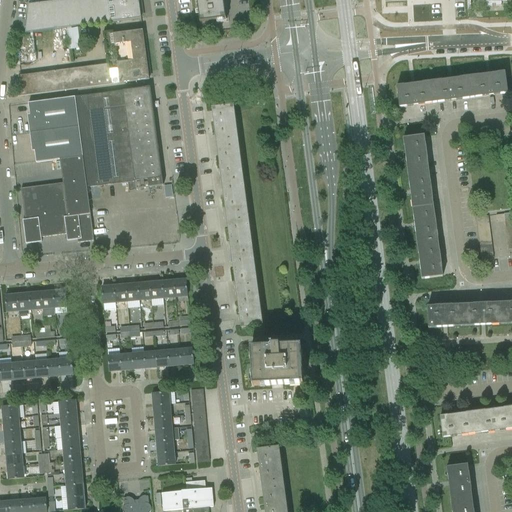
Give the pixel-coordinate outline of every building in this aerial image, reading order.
[(140,18),(140,17),(138,0),(70,0),(29,6),(28,6),(25,34),(64,29),(78,27),(140,18)] [(198,14),(199,23),(216,21),(225,20),(222,0),(196,0),(198,10),(198,14)] [(107,64),(85,67),(88,87),(149,79),(142,30),(113,34),(113,31),(103,32),(107,64)] [(88,87),(85,67),(20,76),(17,97),(88,87)] [(504,73),(469,78),(472,98),(488,96),(488,94),(493,94),(493,96),(507,94),(504,73)] [(469,78),(432,82),(434,103),(451,101),(451,99),(455,99),(455,100),(472,98),(469,78)] [(410,85),(396,87),(399,108),(413,106),(413,104),(418,104),(418,105),(434,103),(432,82),(414,85),(410,85)] [(132,90),(75,98),(83,157),(87,188),(135,182),(136,190),(163,186),(163,185),(161,185),(160,179),(162,178),(161,174),(159,174),(156,149),(158,149),(157,145),(156,145),(152,120),(154,120),(151,99),(150,99),(148,90),(142,91),(141,89),(136,90),(136,92),(132,92),(132,90)] [(36,163),(59,160),(83,157),(75,98),(28,104),(29,116),(27,116),(28,120),(27,120),(27,121),(28,121),(29,131),(29,132),(30,136),(29,136),(30,136),(31,147),(31,148),(32,152),(34,152),(36,163)] [(241,320),(242,328),(261,326),(232,106),(212,108),(213,117),(215,117),(216,122),(214,122),(220,168),(222,168),(223,174),(221,174),(223,190),(225,190),(226,195),(224,195),(230,241),(232,241),(233,247),(231,247),(233,263),(235,263),(235,268),(234,268),(240,314),(242,314),(242,319),(241,320)] [(424,136),(403,139),(408,174),(428,171),(426,155),(424,155),(424,151),(426,150),(424,136)] [(59,160),(63,184),(21,189),(25,220),(22,221),(26,244),(39,243),(38,238),(66,235),(67,241),(80,240),(81,243),(94,241),(87,188),(83,157),(59,160)] [(408,174),(412,209),(433,206),(431,193),(429,193),(429,188),(431,188),(428,171),(408,174)] [(433,206),(412,209),(417,244),(438,242),(436,225),(434,225),(433,221),(435,220),(433,206)] [(438,242),(417,244),(421,280),(442,277),(440,263),(438,263),(438,258),(440,258),(438,242)] [(186,280),(173,281),(175,298),(187,297),(186,280)] [(173,281),(162,283),(163,299),(175,298),(173,281)] [(162,283),(150,284),(151,300),(152,307),(164,306),(163,299),(162,283)] [(150,284),(138,285),(139,301),(151,300),(150,284)] [(138,285),(126,286),(127,302),(139,301),(138,285)] [(126,286),(114,287),(115,303),(127,302),(126,286)] [(114,287),(101,288),(103,303),(103,304),(104,311),(116,310),(115,303),(114,287)] [(65,291),(53,292),(55,309),(55,315),(67,314),(66,308),(67,307),(65,291)] [(53,292),(41,293),(43,310),(43,317),(55,316),(55,315),(55,309),(53,292)] [(41,293),(29,294),(31,311),(43,310),(41,293)] [(29,294),(17,295),(19,312),(31,311),(29,294)] [(19,312),(17,295),(5,296),(6,313),(19,312)] [(511,303),(500,304),(501,325),(511,324),(511,303)] [(479,305),(463,306),(464,327),(501,325),(500,304),(484,305),(484,307),(479,307),(479,305)] [(441,307),(427,307),(428,329),(464,327),(463,306),(446,306),(446,308),(441,309),(441,307)] [(112,323),(105,324),(105,328),(106,333),(115,332),(115,328),(113,328),(112,323)] [(22,348),(21,336),(11,337),(12,349),(22,348)] [(30,336),(21,336),(22,348),(31,347),(30,336)] [(271,347),(260,348),(250,348),(252,387),(302,384),(300,346),(279,347),(279,345),(271,346),(271,347)] [(192,350),(180,351),(181,366),(193,365),(192,350)] [(180,351),(168,352),(169,367),(181,366),(180,351)] [(168,352),(156,353),(157,368),(169,367),(168,352)] [(156,353),(144,354),(145,369),(157,368),(156,353)] [(144,354),(132,355),(133,370),(145,369),(144,354)] [(46,355),(35,356),(35,362),(37,379),(49,378),(47,361),(46,355)] [(132,355),(120,356),(121,371),(133,370),(132,355)] [(121,371),(120,356),(108,357),(109,372),(121,371)] [(71,359),(59,360),(61,377),(73,376),(71,359)] [(59,360),(47,361),(49,378),(61,377),(59,360)] [(35,362),(23,363),(25,380),(37,379),(35,362)] [(23,363),(11,364),(13,381),(25,380),(23,363)] [(11,364),(0,365),(0,372),(1,382),(13,381),(11,364)] [(152,395),(153,407),(170,405),(169,393),(152,395)] [(58,403),(52,404),(53,415),(59,415),(76,413),(75,401),(58,402),(58,403)] [(153,407),(154,419),(171,417),(170,405),(153,407)] [(1,407),(3,420),(18,418),(17,406),(1,407)] [(511,408),(475,413),(478,434),(494,431),(494,430),(499,429),(499,431),(511,429),(511,408)] [(59,415),(60,427),(77,425),(76,413),(59,415)] [(478,434),(475,413),(440,417),(443,438),(457,437),(456,435),(461,434),(462,436),(478,434)] [(154,419),(155,431),(172,429),(171,417),(154,419)] [(3,420),(4,432),(19,430),(18,418),(3,420)] [(60,427),(54,428),(55,439),(61,439),(78,437),(77,425),(60,427)] [(172,429),(155,431),(156,443),(173,441),(179,441),(178,429),(172,429)] [(4,432),(5,444),(20,442),(19,430),(4,432)] [(255,433),(256,441),(265,440),(264,432),(255,433)] [(61,439),(62,451),(79,449),(78,437),(61,439)] [(156,443),(157,455),(174,453),(173,441),(156,443)] [(5,444),(6,456),(21,454),(20,442),(5,444)] [(285,511),(277,448),(258,450),(259,459),(261,459),(261,464),(259,464),(266,510),(267,510),(267,511),(285,511)] [(62,451),(63,463),(80,461),(79,449),(62,451)] [(174,453),(157,455),(158,467),(175,465),(174,453)] [(6,456),(7,468),(22,466),(21,454),(6,456)] [(63,463),(64,474),(81,473),(80,461),(63,463)] [(446,468),(451,503),(472,501),(470,484),(468,484),(467,480),(469,479),(467,465),(446,468)] [(22,466),(7,468),(8,480),(23,478),(22,466)] [(64,474),(66,486),(82,485),(81,473),(64,474)] [(186,491),(186,492),(161,494),(163,511),(183,510),(183,511),(203,511),(204,508),(213,507),(212,489),(205,490),(205,482),(186,483),(186,491)] [(66,486),(67,498),(83,497),(82,485),(66,486)] [(126,498),(123,498),(124,505),(124,506),(123,507),(123,508),(122,509),(122,510),(122,511),(150,511),(151,510),(151,509),(151,508),(150,507),(150,506),(149,505),(148,504),(148,503),(148,497),(145,497),(145,496),(144,496),(143,496),(142,497),(141,497),(140,498),(139,499),(138,500),(138,501),(137,502),(137,503),(137,504),(135,504),(134,503),(134,502),(134,501),(133,500),(132,499),(131,499),(130,498),(129,498),(127,497),(126,498)] [(83,497),(67,498),(68,511),(85,509),(83,497)] [(46,511),(45,499),(33,500),(33,511),(46,511)] [(33,511),(33,500),(21,501),(21,511),(33,511)] [(21,511),(21,501),(9,502),(9,511),(21,511)] [(451,503),(451,511),(473,511),(472,501),(451,503)] [(9,511),(9,502),(0,502),(0,511),(9,511)]
